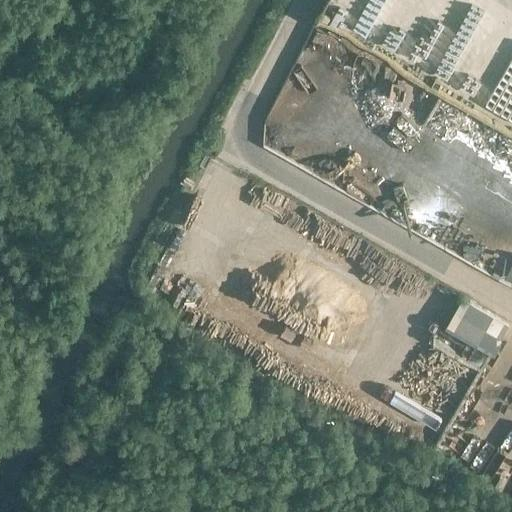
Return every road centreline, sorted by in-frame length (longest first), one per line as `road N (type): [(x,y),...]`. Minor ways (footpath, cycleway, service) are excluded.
road 1 (unknown): [(216,187),(209,239),(214,264),(235,291),(363,366),(405,365),(421,317),(377,272)]
road 2 (unknown): [(377,272),(216,187)]
